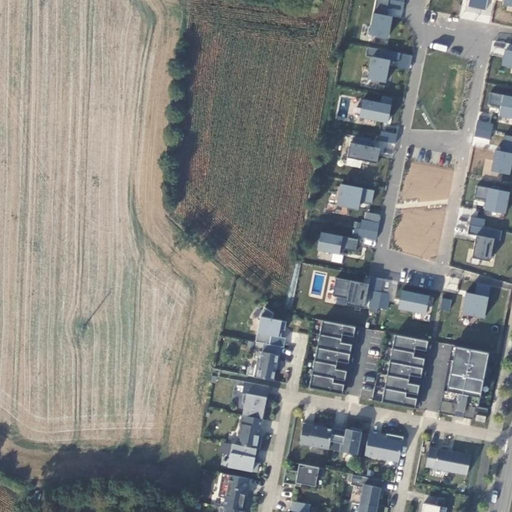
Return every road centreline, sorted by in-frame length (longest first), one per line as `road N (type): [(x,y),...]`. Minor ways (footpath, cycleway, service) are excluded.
road 1 (residential): [(423,25),(482,41),(440,269),(438,277),(384,259),(380,250)]
road 2 (residential): [(380,250),(423,25)]
road 3 (residential): [(291,397),(415,420)]
